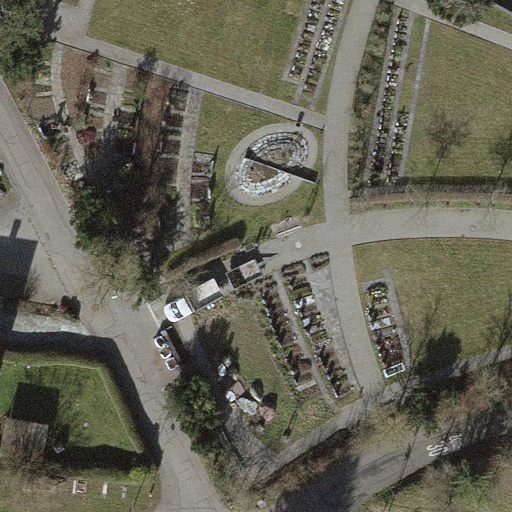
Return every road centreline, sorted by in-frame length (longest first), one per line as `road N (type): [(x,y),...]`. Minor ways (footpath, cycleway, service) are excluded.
road 1 (residential): [(192,511),(184,470),(0,120)]
road 2 (residential): [(329,511),(349,486),(475,432),(511,426)]
